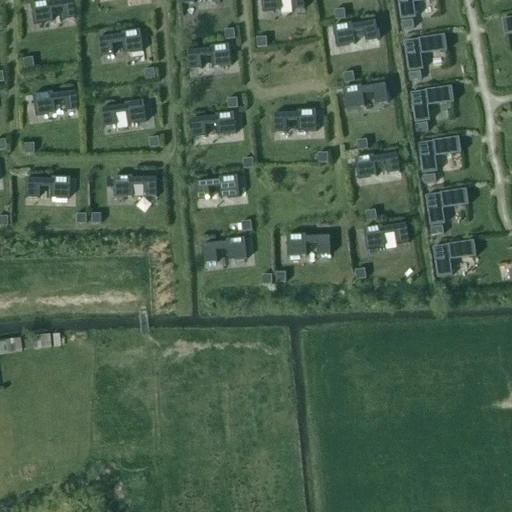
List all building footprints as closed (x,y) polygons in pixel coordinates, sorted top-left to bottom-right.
[(75,21),(71,0),(59,0),(29,5),(32,27),(51,25),(49,13),(60,12),(61,23),(75,21)] [(305,11),(304,0),(261,0),(262,13),(281,12),(280,1),(291,0),(292,12),(305,11)] [(397,0),(401,22),(415,20),(413,5),(439,1),(439,0),(397,0)] [(343,10),(334,11),(335,21),(344,20),(343,10)] [(511,19),(502,22),(504,37),(511,35),(511,19)] [(379,43),(376,20),(333,25),(336,48),(355,46),(353,34),(364,33),(365,45),(379,43)] [(412,22),(400,24),(402,32),(413,30),(412,22)] [(143,54),(140,31),(97,38),(101,60),(119,57),(118,46),(128,45),(130,56),(143,54)] [(234,31),(225,32),(225,41),(235,40),(234,31)] [(419,42),(404,45),(408,74),(423,72),(421,57),(447,53),(445,38),(419,42)] [(265,39),(256,39),(256,49),(266,48),(265,39)] [(230,46),(187,49),(188,72),(202,71),(201,60),(212,59),(212,70),(231,69),(230,46)] [(31,60),(22,61),(23,70),(32,69),(31,60)] [(154,70),(144,71),(145,81),(155,80),(154,70)] [(352,74),(343,75),(344,85),(354,83),(352,74)] [(420,74),(408,76),(409,84),(421,82),(420,74)] [(389,106),(386,83),(343,88),(346,111),(365,109),(363,98),(374,96),(375,108),(389,106)] [(426,94),(411,96),(416,126),(430,124),(428,108),(454,105),(452,89),(426,93),(426,94)] [(77,113),(73,90),(31,96),(34,119),(53,116),(51,105),(62,103),(63,115),(77,113)] [(237,100),(227,101),(228,111),(237,110),(237,100)] [(146,126),(143,103),(100,109),(104,132),(123,129),(121,118),(131,116),(133,128),(146,126)] [(316,111),(273,113),(274,136),(287,135),(287,124),(297,123),(298,135),(317,134),(316,111)] [(235,113),(192,116),(193,140),(207,139),(206,127),(217,126),(217,138),(236,136),(235,113)] [(427,125),(415,127),(416,135),(428,133),(427,125)] [(158,139),(149,140),(150,150),(159,149),(158,139)] [(434,144),(419,146),(424,176),(438,174),(436,159),(462,155),(460,140),(434,144)] [(366,141),(356,143),(358,152),(367,151),(366,141)] [(32,146),(23,146),(23,155),(32,155),(32,146)] [(401,176),(398,153),(355,159),(358,181),(377,179),(375,168),(386,166),(387,178),(401,176)] [(327,155),(317,155),(318,165),(327,164),(327,155)] [(252,161),(243,162),(244,171),(253,171),(252,161)] [(434,176),(422,178),(423,186),(435,184),(434,176)] [(238,177),(195,180),(197,203),(210,202),(209,191),(220,190),(221,201),(240,200),(238,177)] [(156,201),(156,178),(113,178),(113,201),(132,201),(132,190),(142,190),(142,201),(156,201)] [(67,180),(24,179),(24,202),(37,203),(37,191),(48,191),(48,203),(67,203),(67,180)] [(442,196),(428,198),(432,228),(447,226),(445,211),(471,207),(468,192),(442,195),(442,196)] [(375,212),(365,214),(367,223),(376,222),(375,212)] [(84,216),(75,216),(75,226),(84,226),(84,216)] [(99,216),(90,216),(90,226),(100,226),(99,216)] [(251,223),(241,224),(242,234),(252,232),(251,223)] [(410,247),(407,224),(364,231),(368,253),(386,250),(385,239),(395,237),(397,249),(410,247)] [(442,228),(430,229),(431,237),(443,236),(442,228)] [(331,260),(330,236),(287,238),(288,261),(307,260),(306,249),(317,248),(317,260),(331,260)] [(246,239),(203,242),(204,265),(218,264),(217,253),(228,252),(228,263),(247,262),(246,239)] [(447,248),(433,250),(437,280),(452,278),(450,262),(476,258),(473,243),(447,247),(447,248)] [(364,271),(355,272),(356,282),(366,280),(364,271)] [(285,275),(276,275),(276,284),(285,284),(285,275)] [(272,277),(262,277),(262,287),(272,287),(272,277)] [(18,339),(0,341),(0,356),(20,353),(18,339)]
